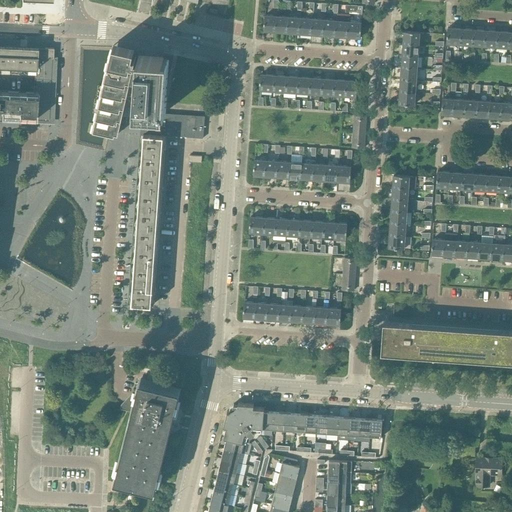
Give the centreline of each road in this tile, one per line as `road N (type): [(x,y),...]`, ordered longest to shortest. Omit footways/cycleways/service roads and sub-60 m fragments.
road 1 (residential): [(83,25),(70,43),(64,144),(0,142)]
road 2 (tertiary): [(356,391),(511,403)]
road 3 (tertiary): [(231,57),(83,25)]
road 4 (residential): [(381,56),(252,50),(231,57)]
road 5 (residential): [(371,204),(226,194)]
road 6 (tertiary): [(356,391),(213,380)]
road 7 (residential): [(360,337),(217,329)]
road 8 (tertiary): [(226,194),(231,57)]
road 9 (tertiary): [(217,329),(226,194)]
road 10 (tertiary): [(184,511),(213,380)]
road 11 (residential): [(360,337),(371,204)]
road 12 (unknown): [(24,462),(32,341)]
